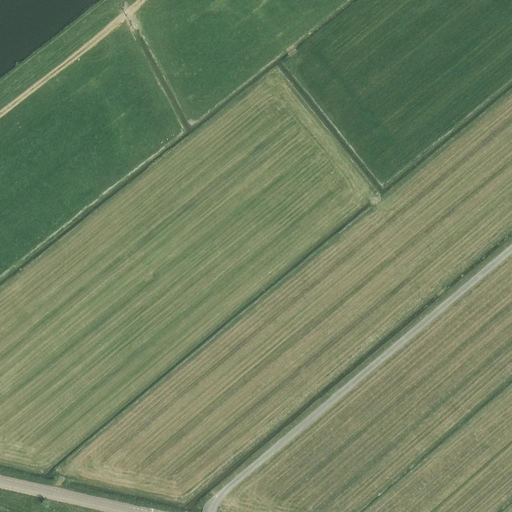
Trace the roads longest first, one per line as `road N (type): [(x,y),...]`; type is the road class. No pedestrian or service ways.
road 1 (track): [(0,110),(123,14)]
road 2 (unclassified): [(127,511),(0,483)]
